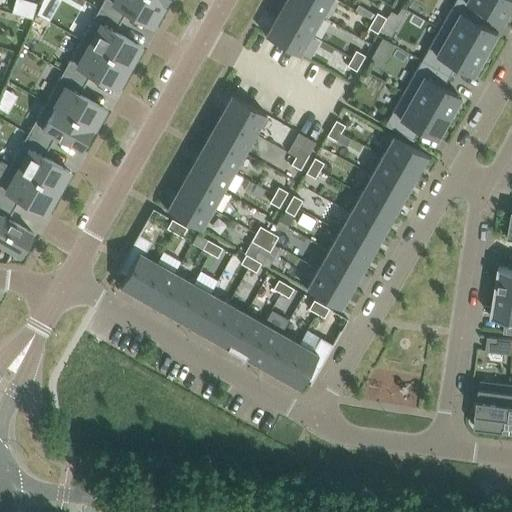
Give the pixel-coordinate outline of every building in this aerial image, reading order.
[(158,0),(103,0),(99,8),(121,20),(127,10),(152,24),(164,3),(158,0)] [(294,0),(285,0),(277,15),(311,35),(322,16),(294,0)] [(294,0),(322,16),(330,0),(294,0)] [(455,0),(440,28),(485,54),(497,33),(479,23),(485,12),(463,0),(455,0)] [(511,0),(463,0),(485,12),(503,22),(511,5),(511,0)] [(99,8),(82,39),(128,66),(140,45),(115,31),(121,20),(99,8)] [(377,12),(373,20),(382,25),(386,17),(377,12)] [(277,15),(266,34),(300,54),(311,35),(277,15)] [(369,27),(378,32),(382,25),(373,20),(369,27)] [(421,60),(450,76),(456,65),(473,75),(485,54),(440,28),(421,60)] [(383,38),(378,47),(388,53),(393,44),(383,38)] [(82,39),(64,70),(86,83),(91,72),(116,87),(128,66),(82,39)] [(356,50),(352,57),(361,63),(365,55),(356,50)] [(347,65),(357,70),(361,63),(352,57),(347,65)] [(403,92),(449,117),(461,96),(443,86),(450,76),(421,60),(403,92)] [(64,70),(46,101),(93,128),(105,108),(80,93),(86,83),(64,70)] [(437,138),(449,117),(403,92),(385,124),(413,140),(414,139),(419,128),(437,138)] [(232,94),(221,113),(255,132),(266,113),(232,94)] [(46,101),(28,133),(50,145),(56,135),(81,149),(93,128),(46,101)] [(221,113),(210,132),(244,151),(255,132),(221,113)] [(336,119),(332,127),(341,132),(345,125),(336,119)] [(327,135),(337,140),(341,132),(332,127),(327,135)] [(210,132),(199,151),(234,170),(244,151),(210,132)] [(28,133),(10,164),(57,191),(69,170),(44,156),(50,145),(28,133)] [(382,155),(416,175),(427,155),(393,135),(382,155)] [(300,148),(296,156),(305,161),(309,154),(300,148)] [(188,170),(223,189),(234,170),(199,151),(188,170)] [(382,155),(371,174),(405,193),(416,175),(382,155)] [(291,164),(301,169),(305,161),(296,156),(291,164)] [(315,157),(311,165),(320,170),(324,162),(315,157)] [(3,176),(0,181),(0,199),(14,208),(20,197),(45,212),(57,191),(10,164),(10,165),(3,176)] [(306,172),(315,177),(320,170),(311,165),(306,172)] [(188,170),(178,189),(212,209),(223,189),(188,170)] [(371,174),(361,193),(395,212),(405,193),(371,174)] [(250,181),(245,190),(258,197),(263,189),(250,181)] [(279,186),(274,194),(283,199),(288,191),(279,186)] [(178,189),(167,209),(201,228),(212,209),(178,189)] [(361,193),(350,212),(384,231),(395,212),(361,193)] [(270,201),(279,207),(283,199),(274,194),(270,201)] [(294,194),(289,202),(298,207),(303,200),(294,194)] [(0,244),(2,246),(3,244),(21,254),(23,251),(25,252),(33,237),(31,236),(33,233),(8,218),(14,208),(0,199),(0,244)] [(285,210),(294,215),(298,207),(289,202),(285,210)] [(339,231),(373,250),(384,231),(350,212),(339,231)] [(172,219),(167,228),(175,232),(180,223),(172,219)] [(187,227),(180,223),(175,232),(182,236),(187,227)] [(260,225),(256,233),(265,238),(269,230),(260,225)] [(265,238),(274,243),(278,236),(269,230),(265,238)] [(339,231),(328,249),(362,269),(373,250),(339,231)] [(125,275),(119,285),(139,296),(158,262),(144,254),(152,241),(139,233),(116,273),(117,274),(119,271),(125,275)] [(252,240),(261,246),(265,238),(256,233),(252,240)] [(261,246),(270,251),(274,243),(265,238),(261,246)] [(208,239),(202,248),(210,252),(215,243),(208,239)] [(223,248),(215,243),(210,252),(218,257),(223,248)] [(328,249),(318,268),(352,288),(362,269),(328,249)] [(246,254),(241,263),(249,267),(254,258),(246,254)] [(254,258),(249,267),(256,271),(261,262),(254,258)] [(158,262),(139,296),(156,306),(175,271),(158,262)] [(495,291),(511,293),(511,268),(499,266),(495,291)] [(318,268),(306,288),(341,307),(352,288),(318,268)] [(156,306),(174,316),(194,281),(175,271),(156,306)] [(279,279),(273,288),(281,292),(286,283),(279,279)] [(194,281),(174,316),(192,326),(211,291),(194,281)] [(286,283),(281,292),(289,297),(294,288),(286,283)] [(192,326),(210,336),(229,301),(211,291),(192,326)] [(491,316),(506,318),(504,332),(511,332),(511,293),(495,291),(491,316)] [(309,308),(316,313),(322,304),(314,299),(309,308)] [(229,301),(210,336),(227,346),(246,311),(229,301)] [(329,308),(322,304),(316,313),(324,317),(329,308)] [(227,346),(244,356),(265,321),(246,311),(227,346)] [(265,321),(244,356),(262,366),(282,330),(265,321)] [(331,326),(325,337),(333,342),(340,331),(331,326)] [(262,366),(280,376),(300,340),(282,330),(262,366)] [(486,350),(511,353),(511,339),(488,336),(486,350)] [(300,340),(280,376),(299,387),(305,377),(311,381),(310,384),(311,384),(333,344),(321,337),(314,348),(300,340)] [(475,427),(504,431),(510,383),(481,379),(475,427)]
